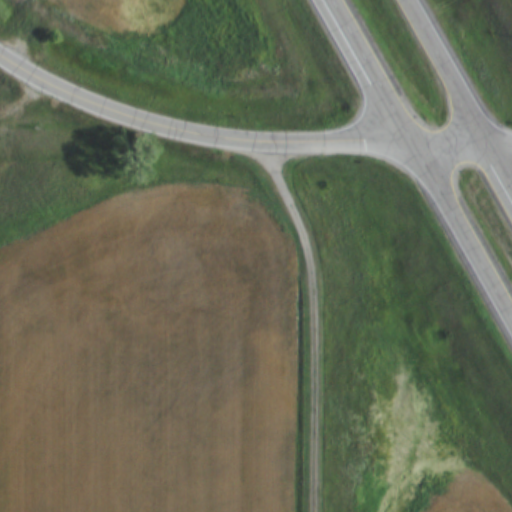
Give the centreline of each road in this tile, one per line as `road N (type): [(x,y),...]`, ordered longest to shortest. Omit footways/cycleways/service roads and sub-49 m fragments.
road 1 (tertiary): [(511,145),(255,141),(86,100),(0,52)]
road 2 (trunk): [(416,147),(511,319)]
road 3 (trunk): [(332,0),(416,147)]
road 4 (trunk): [(488,146),(405,0)]
